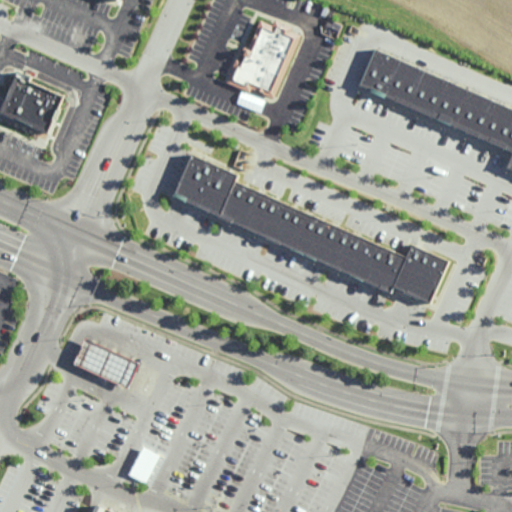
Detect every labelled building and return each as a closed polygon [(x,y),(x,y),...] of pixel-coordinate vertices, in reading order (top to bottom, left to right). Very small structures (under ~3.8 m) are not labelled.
[(302,33),(271,100),(226,79),(257,12),(302,33)] [(511,172),(504,169),(511,151),(357,84),(373,47),(511,107),(511,172)] [(12,76),(0,105),(0,114),(45,133),(61,96),(12,76)] [(403,256),(409,244),(449,261),(429,306),(389,288),(387,294),(217,218),(216,220),(169,199),(189,154),(236,174),(233,181),(403,256)] [(73,363),(84,337),(138,362),(126,387),(92,372),(73,363)] [(159,455),(142,447),(128,475),(145,483),(159,455)]
